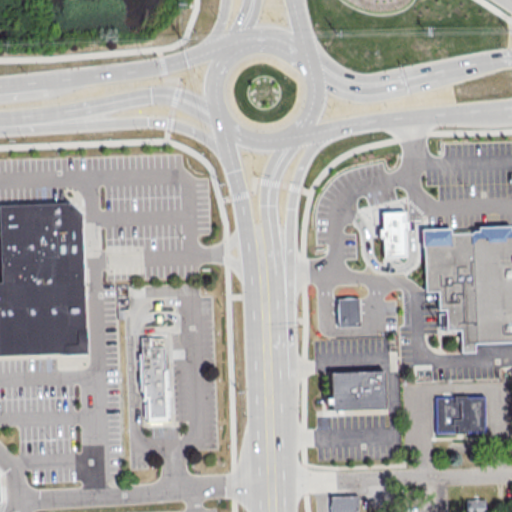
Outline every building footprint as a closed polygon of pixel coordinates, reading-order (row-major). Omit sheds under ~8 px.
[(0,257),(0,205),(71,203),(84,214),(90,353),(0,356),(0,283),(1,283),(0,257)] [(382,213),(383,229),(379,229),(380,239),(384,239),(384,258),(407,258),(406,231),(409,231),(409,222),(406,223),(406,212),(382,213)] [(462,352),(461,329),(448,330),(447,309),(440,310),(439,290),(427,291),(425,246),(423,246),(423,229),(451,228),(452,234),(472,233),(475,231),(480,231),(480,226),(511,224),(511,229),(511,341),(476,343),(476,352),(462,352)] [(339,298),(359,297),(360,310),(360,326),(340,327),(339,311),(339,298)] [(141,338),(165,337),(166,368),(169,368),(171,422),(141,423),(139,383),(143,383),(141,338)] [(331,371),(385,369),(386,405),(332,407),(331,371)] [(437,397),(485,397),(485,432),(437,432),(437,397)] [(357,496),(357,511),(328,511),(328,497),(357,496)] [(483,511),(483,498),(466,498),(465,511),(483,511)]
